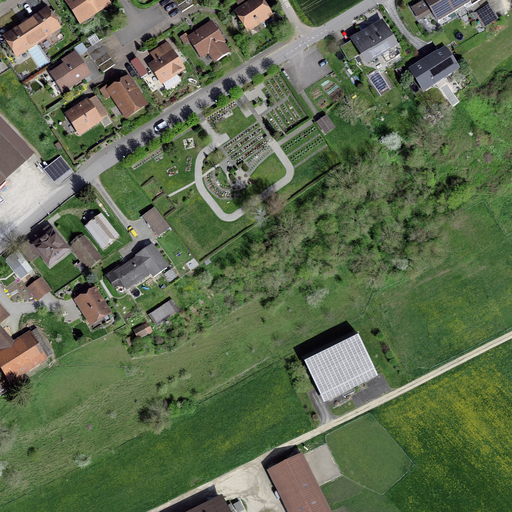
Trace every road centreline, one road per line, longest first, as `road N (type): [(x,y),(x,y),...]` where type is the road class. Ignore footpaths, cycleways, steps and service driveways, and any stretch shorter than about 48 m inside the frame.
road 1 (residential): [(305,39),(90,173),(0,245)]
road 2 (track): [(511,335),(319,430)]
road 3 (residential): [(156,511),(319,430)]
